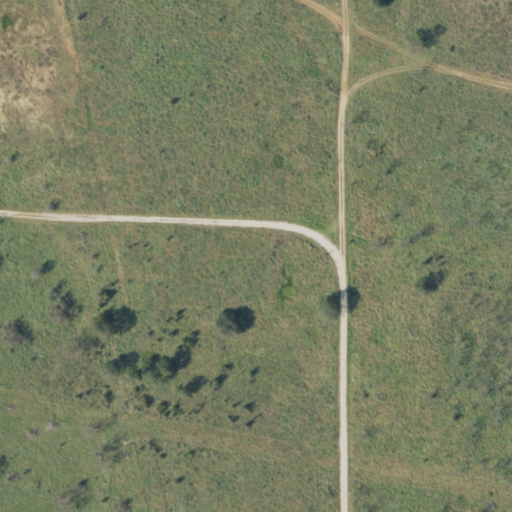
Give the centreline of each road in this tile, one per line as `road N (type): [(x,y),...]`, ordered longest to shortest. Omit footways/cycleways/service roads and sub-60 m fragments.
road 1 (residential): [(341,511),(340,266),(317,240),(267,225),(0,212)]
road 2 (track): [(340,266),(340,0)]
road 3 (track): [(340,20),(409,55),(511,79)]
